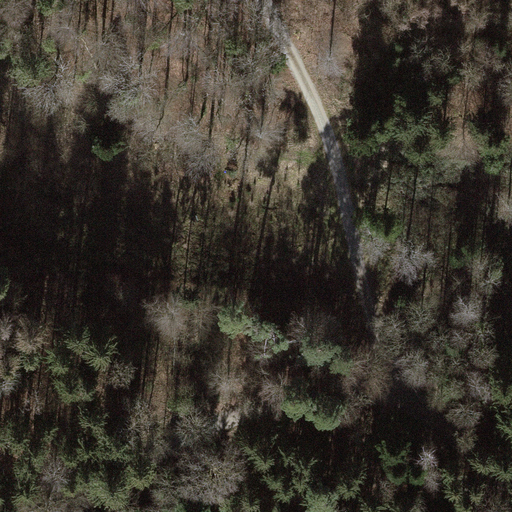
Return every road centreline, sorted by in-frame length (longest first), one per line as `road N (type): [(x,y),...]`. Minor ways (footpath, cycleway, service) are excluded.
road 1 (track): [(58,511),(221,426),(388,373),(511,487)]
road 2 (track): [(388,373),(364,305),(340,159),(259,0)]
